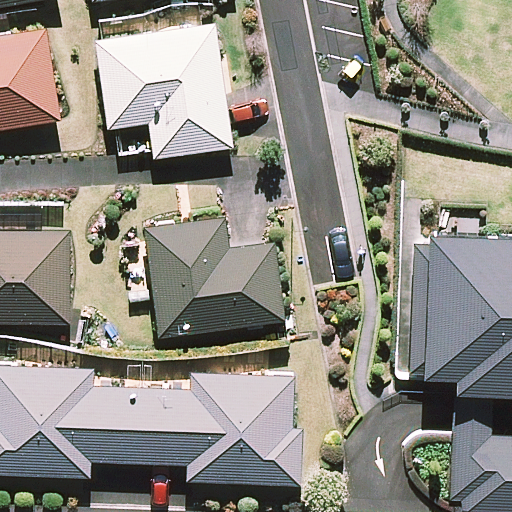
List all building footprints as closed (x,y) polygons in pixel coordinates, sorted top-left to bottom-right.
[(233,144),(216,23),(98,40),(110,125),(150,119),(155,155),(233,144)] [(0,126),(60,117),(47,28),(0,34),(0,126)] [(229,247),(225,219),(147,228),(159,333),(284,319),(275,242),(229,247)] [(0,320),(70,321),(70,229),(0,228),(0,320)] [(511,231),(427,229),(422,374),(456,376),(456,385),(511,386),(511,231)] [(92,379),(92,366),(0,364),(0,471),(91,473),(91,458),(190,460),(190,478),(302,480),(302,427),(292,427),(293,373),(188,371),(188,381),(92,379)] [(492,391),(456,390),(451,511),(511,511),(511,439),(490,439),(492,391)]
